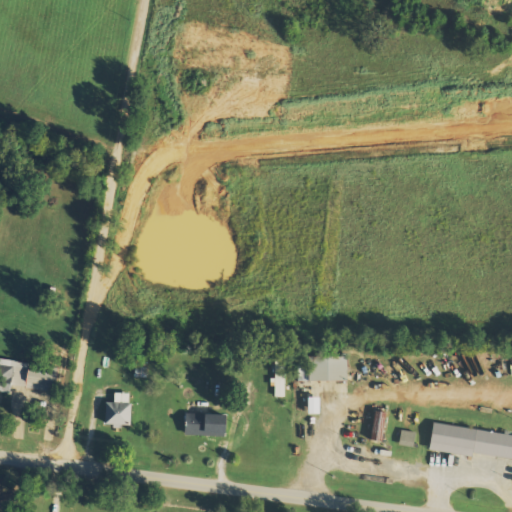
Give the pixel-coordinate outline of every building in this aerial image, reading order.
[(24,363),(0,359),(0,392),(7,393),(8,386),(19,387),(20,385),(32,386),(32,390),(46,392),(48,375),(23,371),(24,363)] [(128,394),(111,394),(111,403),(102,403),(101,425),(127,426),(128,394)] [(221,436),(220,414),(181,415),(182,437),(221,436)] [(511,461),(511,435),(429,424),(426,450),(511,461)] [(397,446),(412,447),(414,433),(398,431),(397,446)]
